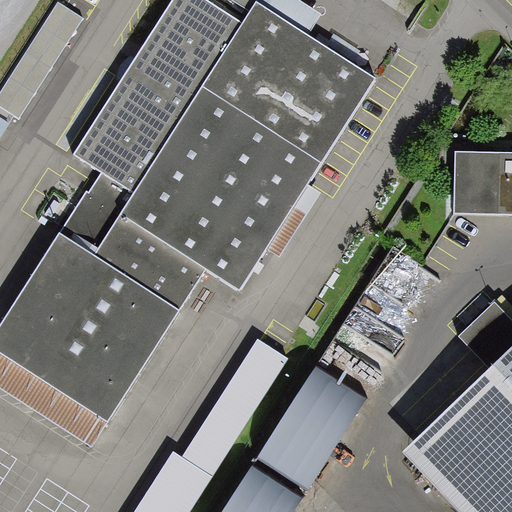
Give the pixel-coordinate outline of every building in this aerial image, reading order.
[(178,0),(76,160),(98,174),(134,197),(120,218),(205,273),(239,295),(375,85),(304,39),(319,17),(293,0),(274,0),(265,14),(258,9),(244,30),(198,0),(178,0)] [(511,159),(456,159),(454,218),(511,219),(511,159)] [(0,389),(92,447),(205,273),(120,218),(134,197),(98,174),(0,329),(0,389)] [(493,377),(403,463),(450,511),(511,511),(511,327),(494,308),(459,341),(493,377)] [(146,511),(197,511),(289,362),(258,343),(185,463),(179,459),(146,511)] [(319,368),(256,467),(306,498),(369,400),(319,368)] [(297,511),(306,498),(256,467),(227,511),(297,511)]
